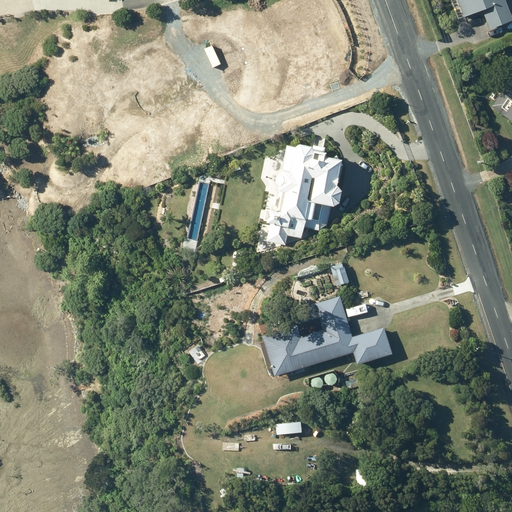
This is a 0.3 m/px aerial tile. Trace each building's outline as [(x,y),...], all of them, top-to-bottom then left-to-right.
[(455,0),(462,16),(480,9),(488,28),(511,19),(503,0),(455,0)] [(489,106),(508,120),(507,122),(511,124),(511,100),(511,101),(499,92),(489,106)] [(276,190),(282,191),(278,211),(265,209),(262,222),(269,223),(266,240),(285,243),(287,235),(300,237),(302,227),(318,230),(326,224),(329,205),(331,206),(338,202),(340,189),(335,184),(339,158),(323,156),(325,146),(311,144),(311,149),(308,145),(294,143),(291,146),(284,144),(280,171),(275,175),(273,181),(277,185),(276,190)] [(340,296),(315,303),(323,329),(300,336),(297,324),(262,335),(274,375),(353,351),(357,364),(392,353),(384,327),(352,336),(340,296)] [(234,454),(227,467),(246,478),(253,464),(234,454)]
